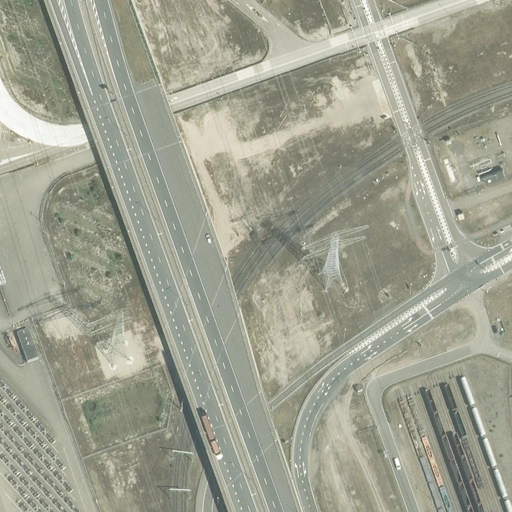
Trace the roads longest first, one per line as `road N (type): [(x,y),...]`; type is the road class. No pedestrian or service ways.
road 1 (secondary): [(254,460),(128,102),(101,0)]
road 2 (trunk): [(100,99),(246,511)]
road 3 (trunk): [(452,274),(239,431),(220,457),(206,511)]
road 4 (trunk): [(307,511),(296,460),(306,410),(344,368),(467,286)]
road 5 (unclassified): [(355,0),(452,274)]
road 6 (unclassified): [(467,264),(370,0)]
road 7 (unknown): [(0,310),(13,315),(24,307),(45,178),(117,146)]
